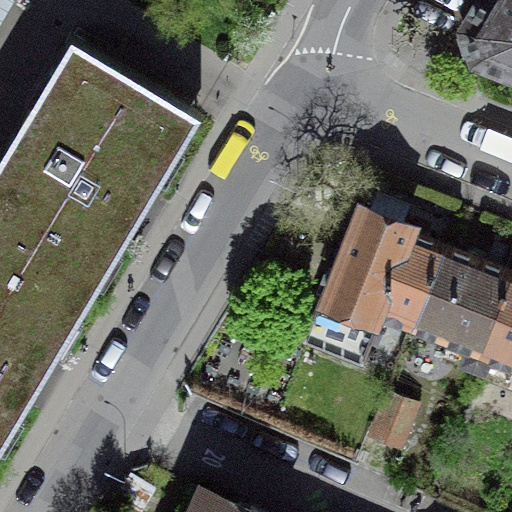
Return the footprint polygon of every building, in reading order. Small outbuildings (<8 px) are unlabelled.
[(15,0),(0,0),(0,29),(17,1),(15,0)] [(511,0),(480,0),(471,16),(469,15),(468,17),(468,16),(464,23),(466,30),(467,30),(473,47),(472,47),(475,55),(482,57),(511,68),(511,0)] [(71,31),(0,149),(0,223),(98,282),(150,196),(202,109),(71,31)] [(360,359),(380,311),(410,323),(442,242),(409,229),(411,223),(387,214),(362,203),(327,294),(323,293),(306,337),(360,359)] [(0,444),(39,380),(98,282),(0,223),(0,444)] [(477,256),(442,242),(410,323),(479,351),(511,269),(477,256)] [(511,269),(479,351),(511,363),(511,269)] [(387,392),(373,430),(378,432),(377,434),(388,439),(398,443),(399,440),(401,441),(416,403),(387,392)] [(264,511),(244,503),(204,484),(204,485),(192,480),(178,511),(264,511)]
